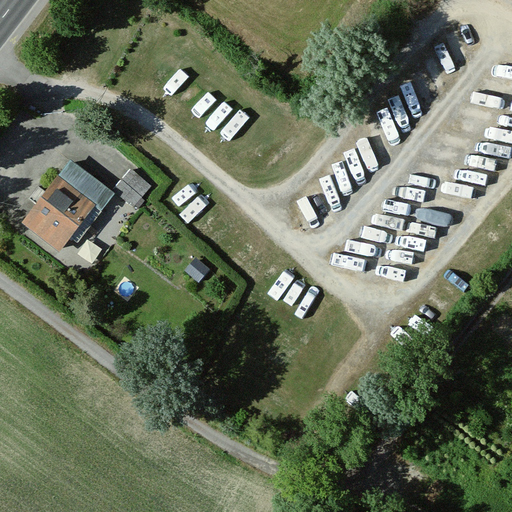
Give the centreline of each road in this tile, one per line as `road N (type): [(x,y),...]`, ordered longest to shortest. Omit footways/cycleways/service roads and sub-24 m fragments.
road 1 (track): [(0,279),(238,449),(414,511)]
road 2 (track): [(332,481),(371,467),(511,276)]
